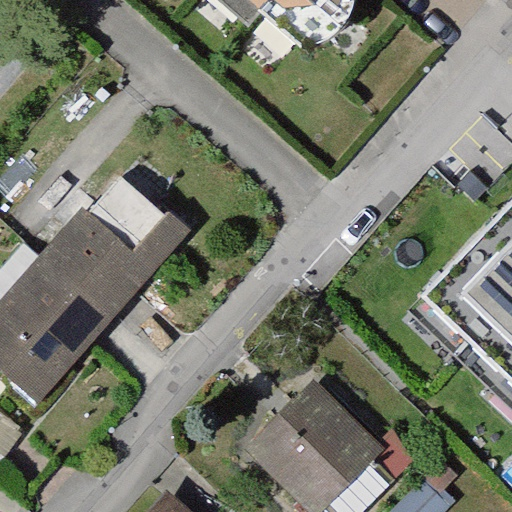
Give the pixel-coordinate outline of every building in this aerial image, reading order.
[(246,0),(310,56),(330,49),(345,36),(355,17),(354,0),(246,0)] [(44,261),(116,324),(192,237),(121,174),(44,261)] [(511,200),(421,298),(511,382),(511,200)] [(0,311),(0,373),(41,409),(116,324),(44,261),(0,311)] [(374,511),(399,487),(312,400),(255,456),(311,511),(331,511),(333,511),(374,511)]
